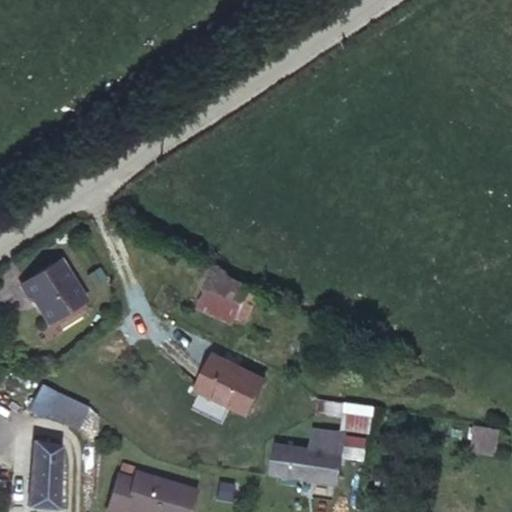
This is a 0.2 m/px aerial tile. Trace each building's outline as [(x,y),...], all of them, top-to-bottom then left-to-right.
[(83,293),(55,255),(18,283),(28,296),(30,295),(48,319),(83,293)] [(257,297),(212,275),(200,298),(247,321),(257,297)] [(237,356),(260,366),(266,351),(243,341),(237,356)] [(263,379),(213,354),(197,386),(246,412),(263,379)] [(79,433),(89,409),(60,396),(50,420),(79,433)] [(374,430),(378,405),(346,400),(340,424),(374,430)] [(497,456),(499,430),(473,428),(471,454),(497,456)] [(55,506),(62,438),(31,435),(26,502),(55,506)] [(273,448),(268,469),(339,484),(343,457),(320,453),(273,448)] [(134,511),(183,511),(194,485),(140,462),(135,473),(118,467),(103,504),(117,511),(118,511),(123,507),(134,511)]
